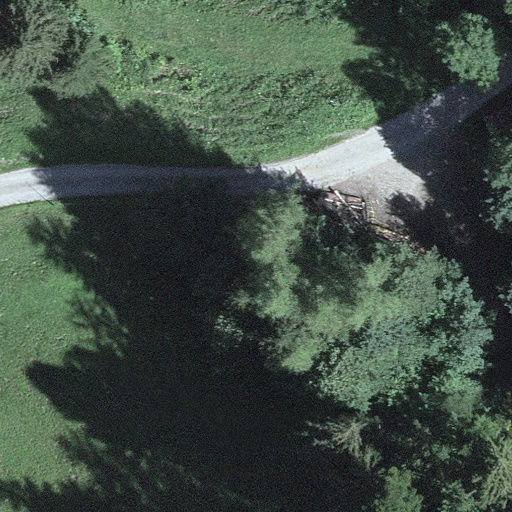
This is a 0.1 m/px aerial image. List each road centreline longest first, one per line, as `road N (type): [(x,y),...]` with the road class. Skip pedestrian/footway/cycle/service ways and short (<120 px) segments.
road 1 (track): [(511,46),(397,138),(305,174),(257,183),(109,171),(0,181)]
road 2 (track): [(83,0),(168,32),(445,58),(459,87)]
